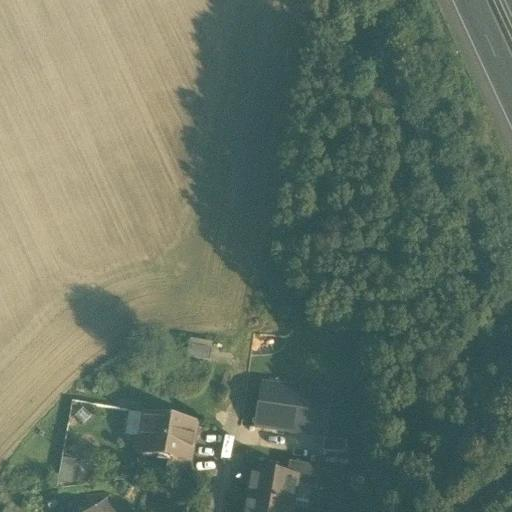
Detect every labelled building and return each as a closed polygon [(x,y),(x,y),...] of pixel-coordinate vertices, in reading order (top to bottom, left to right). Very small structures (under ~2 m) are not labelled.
[(185,359),(208,364),(210,351),(187,347),(185,359)] [(260,385),(253,429),(325,440),(331,396),(260,385)] [(124,436),(141,440),(142,431),(144,417),(141,417),(141,415),(128,413),(124,436)] [(167,461),(188,464),(188,463),(195,425),(141,415),(141,417),(144,417),(148,418),(147,428),(142,431),(141,440),(136,443),(135,450),(138,455),(167,461)] [(322,454),(345,455),(346,443),(322,442),(322,454)] [(69,484),(73,461),(60,458),(56,481),(69,484)] [(167,461),(163,478),(190,476),(192,463),(188,463),(188,464),(167,461)] [(311,489),(317,490),(321,469),(288,464),(286,478),(296,480),(295,487),(311,489)] [(251,472),(246,500),(291,508),(295,487),(296,480),(286,478),(251,472)] [(307,511),(311,489),(295,487),(291,508),(307,511)] [(86,500),(95,510),(96,511),(121,511),(108,497),(86,500)] [(71,511),(92,511),(95,510),(86,500),(71,511)] [(290,511),(291,508),(246,500),(243,511),(290,511)]
